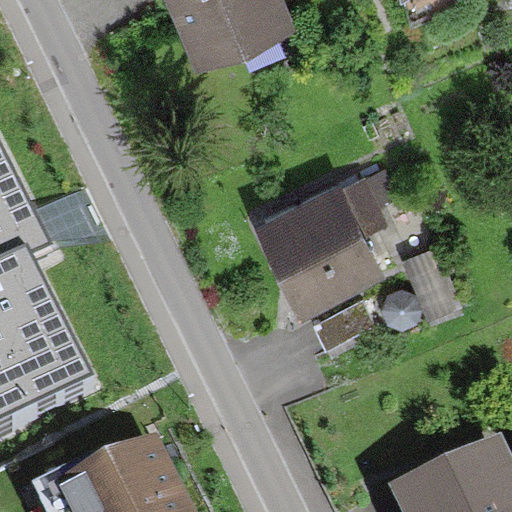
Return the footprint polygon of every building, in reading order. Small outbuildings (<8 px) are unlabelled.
[(170,0),(196,65),(297,25),(287,0),(170,0)] [(0,146),(0,412),(87,371),(27,249),(45,240),(0,146)] [(343,174),(256,214),(299,308),(388,267),(370,228),(388,220),(367,174),(347,183),(343,174)] [(437,242),(404,256),(431,317),(463,302),(437,242)] [(363,298),(315,322),(328,347),(376,323),(363,298)] [(192,511),(156,441),(67,486),(70,492),(85,484),(99,511),(192,511)] [(511,511),(511,468),(500,443),(390,494),(398,511),(511,511)] [(67,511),(99,511),(85,484),(70,492),(60,498),(67,511)]
